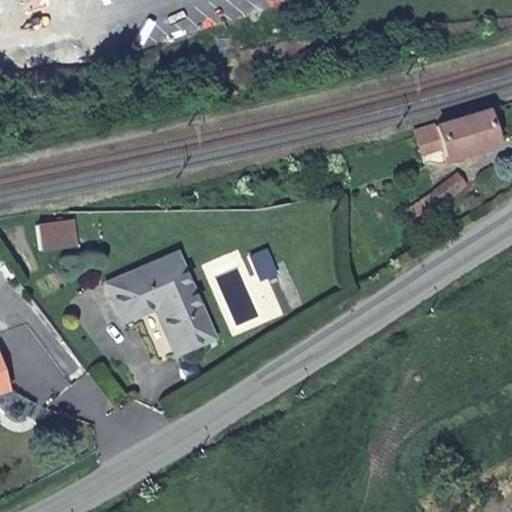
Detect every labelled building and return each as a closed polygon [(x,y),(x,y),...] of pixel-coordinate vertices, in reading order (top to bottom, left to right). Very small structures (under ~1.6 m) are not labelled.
[(445,158),(494,140),(483,107),(426,127),(428,134),(415,138),(422,156),(441,149),(445,158)] [(413,131),(415,138),(428,134),(426,127),(413,131)] [(424,165),(445,158),(441,149),(422,156),(424,165)] [(397,219),(411,232),(434,210),(421,196),(397,219)] [(174,351),(212,335),(176,251),(104,283),(120,319),(154,305),(174,351)]
